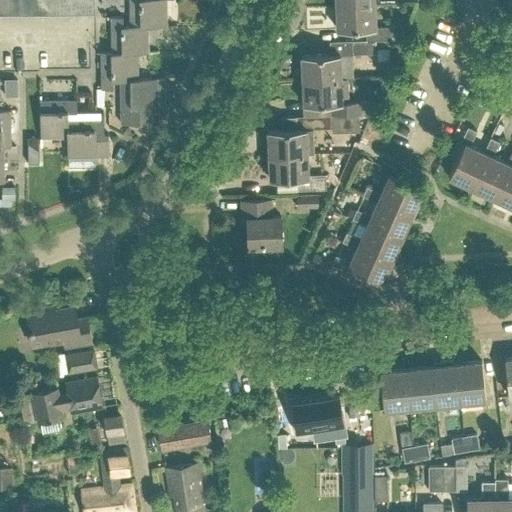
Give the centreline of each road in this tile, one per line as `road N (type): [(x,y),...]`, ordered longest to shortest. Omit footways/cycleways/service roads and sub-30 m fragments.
road 1 (residential): [(511,310),(124,377)]
road 2 (unclassified): [(91,237),(159,203),(183,172),(255,0)]
road 3 (residential): [(124,377),(91,237)]
road 4 (residential): [(148,511),(124,377)]
